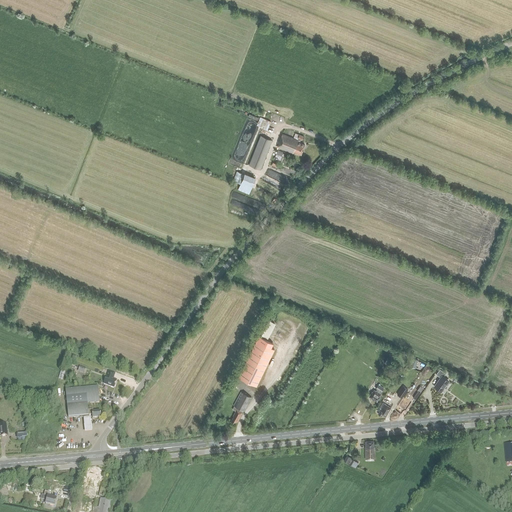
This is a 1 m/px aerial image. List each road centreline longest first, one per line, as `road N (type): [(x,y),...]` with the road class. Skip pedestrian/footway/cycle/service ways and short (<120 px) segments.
road 1 (tertiary): [(123,408),(219,277),(338,145),(428,83),(511,42)]
road 2 (unclassified): [(175,455),(511,421)]
road 3 (primary): [(183,446),(511,413)]
